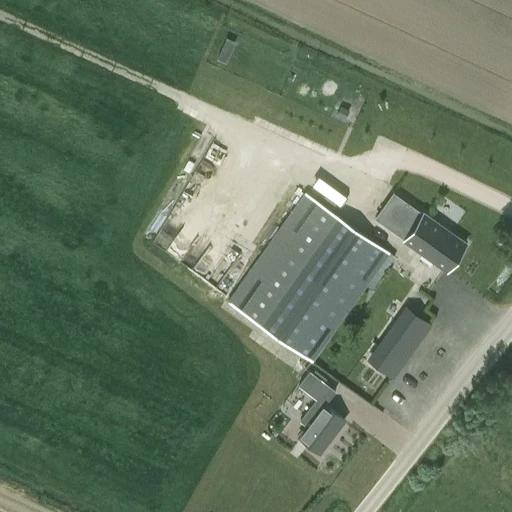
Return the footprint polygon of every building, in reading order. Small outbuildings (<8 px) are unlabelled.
[(162,106),(214,123),(218,111),(166,94),(162,106)] [(390,253),(338,216),(305,192),(228,301),(260,325),(312,362),(390,253)] [(393,193),(375,218),(447,269),(465,244),(393,193)] [(438,194),(431,207),(457,221),(464,209),(438,194)] [(398,321),(370,360),(393,377),(421,337),(398,321)] [(317,399),(305,414),(312,420),(299,437),(319,452),(344,420),(324,404),(336,389),(309,370),(298,385),(317,399)]
